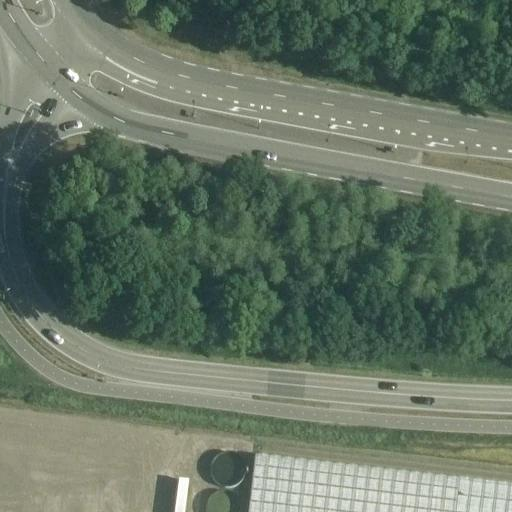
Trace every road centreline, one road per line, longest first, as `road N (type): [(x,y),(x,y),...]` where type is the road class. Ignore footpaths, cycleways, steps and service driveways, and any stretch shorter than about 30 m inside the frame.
road 1 (secondary): [(511,404),(156,376),(96,359),(48,329),(18,286),(3,232),(5,178)]
road 2 (primary): [(75,98),(115,124),(164,140),(511,200)]
road 3 (primary): [(511,137),(208,82),(137,60),(99,34)]
road 4 (secondary): [(40,62),(11,114),(5,178)]
